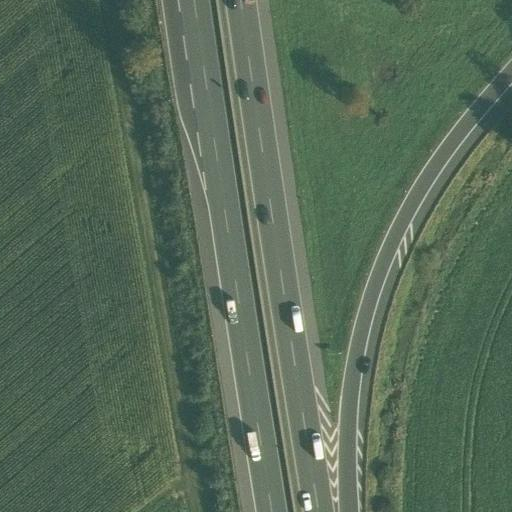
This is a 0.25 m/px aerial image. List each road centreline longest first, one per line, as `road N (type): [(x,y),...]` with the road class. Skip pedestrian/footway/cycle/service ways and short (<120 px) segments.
road 1 (track): [(106,0),(194,511)]
road 2 (motorway): [(193,0),(271,511)]
road 3 (motorway): [(317,511),(239,0)]
road 4 (motorway): [(348,511),(346,417),(363,308),(405,209),(511,68)]
